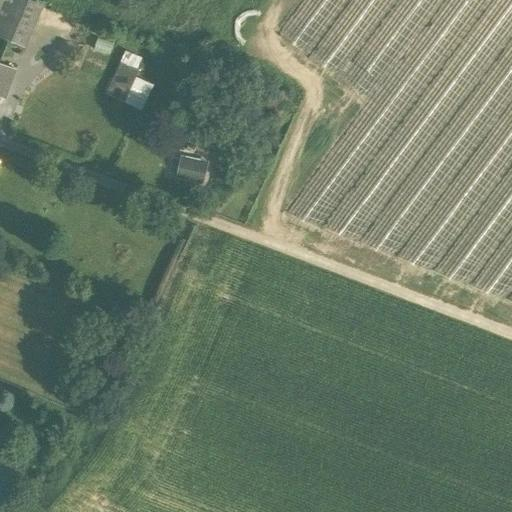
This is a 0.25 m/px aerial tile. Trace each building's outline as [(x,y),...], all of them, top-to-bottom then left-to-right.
[(3,0),(0,7),(0,37),(3,39),(20,0),(3,0)] [(43,6),(25,0),(20,0),(3,39),(25,48),(43,6)] [(121,62),(107,93),(122,100),(136,69),(121,62)] [(13,68),(0,63),(0,97),(1,98),(13,68)] [(207,163),(184,158),(179,177),(203,183),(207,163)] [(0,511),(7,511),(17,470),(4,468),(0,485),(0,511)]
